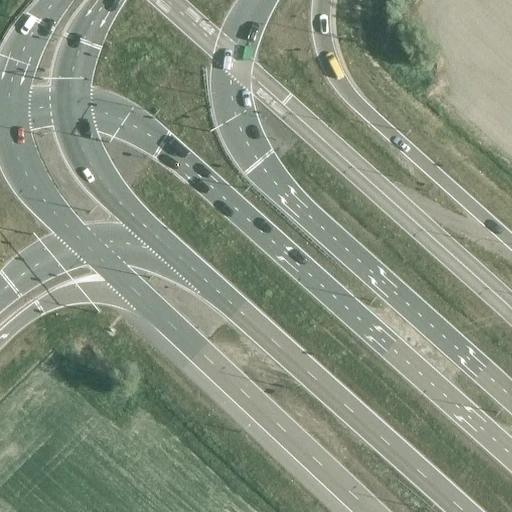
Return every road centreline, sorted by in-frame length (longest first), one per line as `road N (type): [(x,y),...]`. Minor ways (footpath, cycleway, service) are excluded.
road 1 (trunk): [(511,456),(162,146),(120,120),(70,107)]
road 2 (trunk): [(511,398),(259,164),(229,93),(231,58),(258,0)]
road 3 (trunk): [(170,252),(461,511)]
road 4 (motorway): [(134,292),(369,511)]
road 5 (motorway): [(511,243),(344,88),(324,47),(323,0)]
road 6 (trunk): [(70,107),(96,175),(170,252)]
road 7 (motorway): [(7,119),(26,177),(86,247)]
road 8 (motorway): [(0,340),(59,299),(134,292)]
road 9 (motorway): [(53,0),(10,80),(7,119)]
